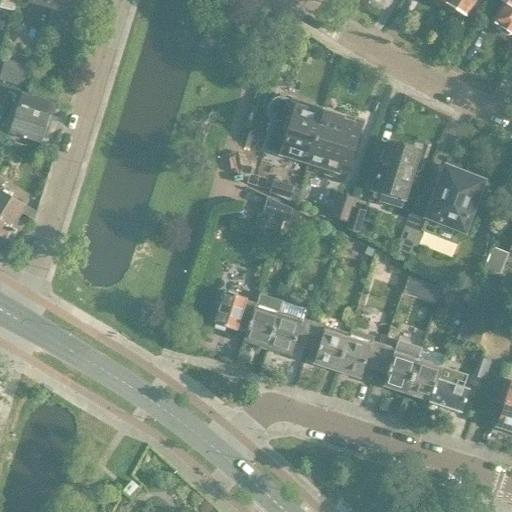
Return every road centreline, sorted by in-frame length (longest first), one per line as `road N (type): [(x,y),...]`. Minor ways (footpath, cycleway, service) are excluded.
road 1 (residential): [(19,321),(117,0)]
road 2 (residential): [(511,482),(280,412),(254,421),(221,455)]
road 3 (residential): [(511,121),(288,0)]
road 4 (tertiary): [(221,455),(146,397),(19,321)]
road 5 (residential): [(227,152),(274,0)]
